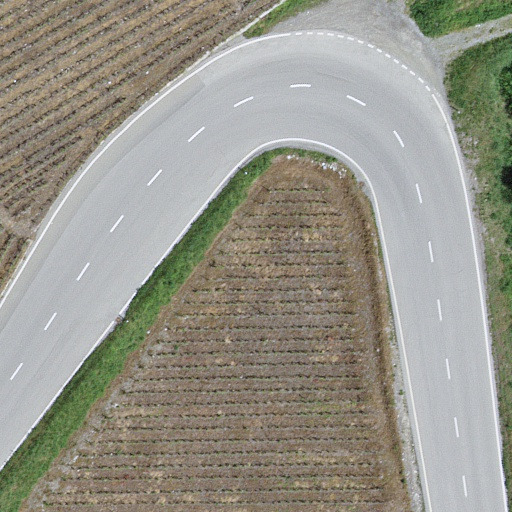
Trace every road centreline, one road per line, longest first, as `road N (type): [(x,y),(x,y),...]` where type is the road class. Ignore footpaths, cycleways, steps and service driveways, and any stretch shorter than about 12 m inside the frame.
road 1 (tertiary): [(468,511),(420,197),(401,142),(373,110),(335,89),(298,84),(241,100),(173,153),(115,222),(0,393)]
road 2 (track): [(373,110),(428,48),(511,22)]
